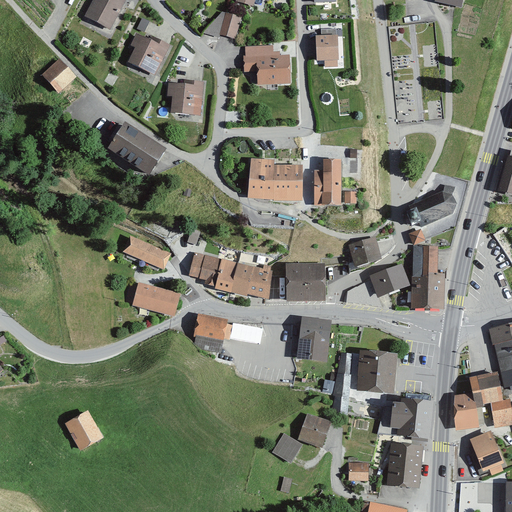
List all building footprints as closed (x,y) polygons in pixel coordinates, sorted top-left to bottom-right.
[(89,0),(80,17),(104,30),(121,1),(119,0),(89,0)] [(462,8),(463,0),(437,0),(437,2),(462,8)] [(220,13),(200,34),(217,39),(218,36),(232,39),(238,18),(220,13)] [(332,67),(331,30),(317,30),(317,37),(310,38),(311,62),(320,62),(320,68),(332,67)] [(124,63),(151,77),(167,46),(148,37),(146,41),(133,34),(127,47),(131,49),(124,63)] [(270,53),(269,46),(242,47),(243,57),(239,57),(240,74),(252,74),(252,86),(286,84),(284,57),(275,57),(275,53),(270,53)] [(59,93),(76,77),(61,60),(43,76),(59,93)] [(166,114),(196,117),(200,82),(179,80),(179,85),(164,84),(163,97),(167,98),(166,114)] [(165,150),(127,123),(108,148),(147,175),(165,150)] [(511,149),(510,156),(508,155),(498,191),(511,194),(511,149)] [(301,200),(303,166),(275,165),(275,160),(253,159),(251,197),(301,200)] [(341,206),(342,159),(325,159),(325,169),(317,169),(315,205),(341,206)] [(443,191),(409,206),(410,210),(417,207),(422,219),(418,220),(421,228),(453,215),(456,205),(452,197),(455,188),(445,185),(443,191)] [(356,192),(346,193),(346,204),(356,204),(356,192)] [(418,220),(422,219),(417,207),(410,210),(406,212),(411,223),(418,220)] [(511,237),(505,225),(490,234),(511,272),(511,237)] [(187,241),(196,244),(200,230),(192,227),(187,241)] [(409,233),(413,245),(426,240),(421,228),(409,233)] [(171,254),(129,236),(123,252),(164,269),(171,254)] [(381,259),(377,239),(351,244),(355,264),(381,259)] [(439,247),(414,246),(414,308),(443,308),(444,273),(438,273),(439,247)] [(189,276),(199,278),(205,255),(195,252),(189,276)] [(215,287),(222,259),(205,255),(199,278),(206,280),(205,284),(215,287)] [(232,291),(239,263),(222,259),(215,287),(215,288),(231,293),(232,291)] [(239,263),(232,291),(268,299),(274,267),(264,264),(263,269),(239,263)] [(325,263),(287,263),(287,300),(326,300),(325,263)] [(402,264),(371,276),(378,296),(409,284),(402,264)] [(182,293),(139,282),(133,305),(177,315),(182,293)] [(227,324),(228,320),(198,315),(194,335),(196,335),(224,341),(224,339),(227,324)] [(331,321),(300,318),(296,358),(327,361),(331,321)] [(511,322),(492,327),(506,387),(511,385),(511,322)] [(233,325),(227,324),(224,339),(230,340),(233,325)] [(222,353),(224,341),(196,335),(194,344),(197,348),(222,353)] [(396,353),(361,350),(358,392),(393,395),(396,353)] [(338,373),(351,374),(353,354),(341,352),(338,373)] [(456,395),(458,431),(480,427),(476,403),(503,398),(498,371),(469,377),(472,392),(456,395)] [(335,396),(349,398),(351,374),(338,373),(333,395),(335,396)] [(346,417),(349,398),(335,396),(332,415),(346,417)] [(434,401),(402,398),(402,402),(393,402),(390,427),(399,429),(399,435),(431,439),(434,401)] [(511,411),(510,399),(491,402),(496,427),(511,423),(511,411)] [(320,447),(331,422),(308,412),(297,437),(320,447)] [(89,413),(68,423),(82,448),(102,437),(89,413)] [(507,472),(491,431),(470,439),(483,473),(492,470),(494,477),(507,472)] [(286,464),(298,446),(280,434),(268,453),(286,464)] [(423,446),(392,443),(388,485),(419,488),(423,446)] [(368,463),(351,463),(350,481),(367,481),(368,463)] [(286,493),(289,480),(282,478),(278,491),(286,493)] [(406,511),(407,509),(372,503),(370,511),(406,511)]
